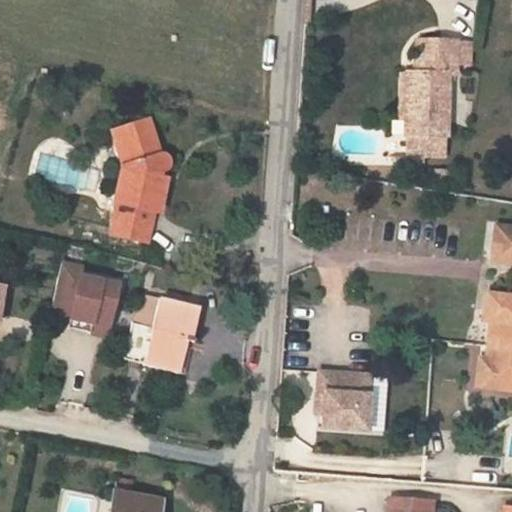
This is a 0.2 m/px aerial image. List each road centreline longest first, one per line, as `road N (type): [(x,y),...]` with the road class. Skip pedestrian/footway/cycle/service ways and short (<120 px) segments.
road 1 (residential): [(254,468),(293,0)]
road 2 (residential): [(0,417),(254,468)]
